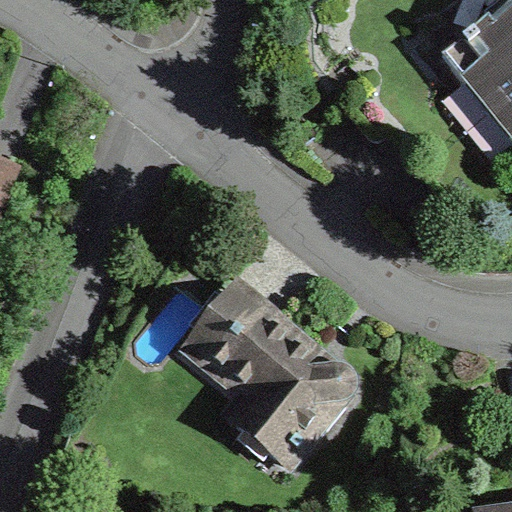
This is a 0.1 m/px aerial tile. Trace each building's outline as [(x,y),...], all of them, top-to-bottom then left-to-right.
[(488,115),(511,96),(511,0),(507,1),(503,3),(484,18),(488,22),(442,59),(488,115)] [(511,96),(488,115),(511,144),(511,96)] [(0,161),(0,206),(15,167),(0,161)] [(194,338),(257,388),(230,422),(285,466),(337,401),(341,400),(345,399),(348,397),(350,394),(352,391),(352,387),(352,383),(350,380),(348,377),(345,375),(341,373),(338,373),(323,375),(310,363),(315,357),(254,308),(232,291),(194,338)] [(511,511),(511,501),(471,507),(472,511),(511,511)]
